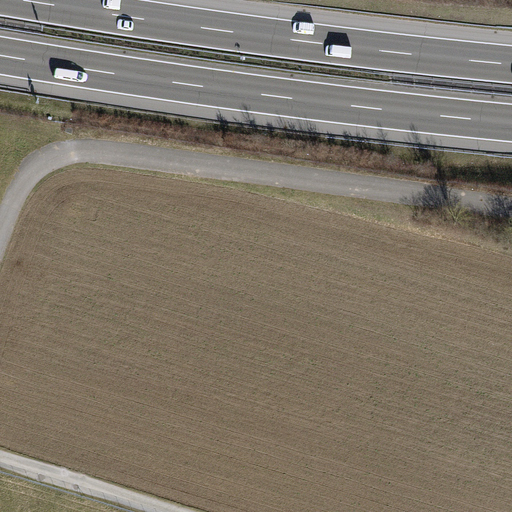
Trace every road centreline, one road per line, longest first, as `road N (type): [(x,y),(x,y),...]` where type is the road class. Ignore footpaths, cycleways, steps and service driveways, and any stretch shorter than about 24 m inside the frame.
road 1 (motorway): [(0,56),(511,124)]
road 2 (motorway): [(511,63),(30,0)]
road 3 (track): [(169,511),(0,460)]
